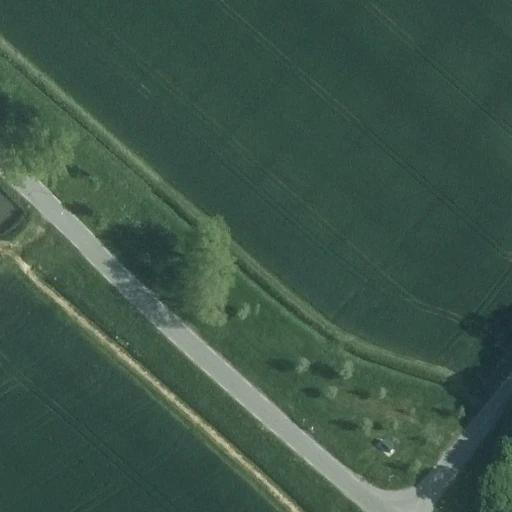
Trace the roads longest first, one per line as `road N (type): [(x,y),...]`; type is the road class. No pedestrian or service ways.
road 1 (tertiary): [(379,511),(0,160)]
road 2 (unclassified): [(412,511),(511,387)]
